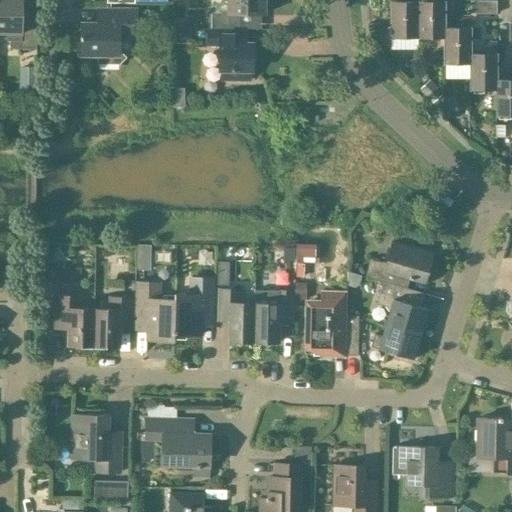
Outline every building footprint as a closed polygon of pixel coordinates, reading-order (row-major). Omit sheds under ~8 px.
[(0,0),(0,33),(7,33),(7,41),(10,41),(10,49),(36,50),(37,0),(36,0),(0,0)] [(215,7),(216,13),(212,13),(211,27),(239,28),(261,28),(261,13),(263,13),(263,0),(225,0),(226,1),(220,1),(215,7)] [(417,0),(391,0),(391,38),(418,38),(418,1),(417,0)] [(444,38),(445,28),(445,0),(434,0),(434,1),(418,1),(418,38),(444,38)] [(471,1),(471,14),(497,14),(497,1),(471,1)] [(126,58),(119,51),(119,37),(137,37),(137,10),(108,9),(108,23),(81,23),(81,55),(97,55),(97,65),(119,65),(126,58)] [(445,28),(444,38),(444,64),(470,64),(471,55),(471,18),(459,18),(459,28),(445,28)] [(240,42),(239,28),(211,27),(206,27),(206,46),(217,46),(218,70),(221,70),(221,82),(251,82),(252,70),(258,70),(258,46),(252,46),(252,42),(240,42)] [(486,55),(471,55),(470,64),(470,90),(495,90),(497,81),(497,44),(486,44),(486,55)] [(511,80),(497,81),(495,90),(495,116),(511,115),(511,80)] [(385,282),(407,288),(410,277),(413,278),(413,277),(424,280),(432,253),(394,242),(387,263),(371,258),(365,276),(385,282)] [(219,286),(233,287),(234,261),(220,261),(219,286)] [(175,293),(175,299),(175,333),(202,333),(202,310),(215,310),(216,278),(192,277),(191,293),(175,293)] [(135,296),(135,314),(148,314),(148,337),(175,338),(175,333),(175,299),(159,298),(160,282),(136,281),(135,296)] [(385,282),(382,295),(378,304),(386,306),(390,312),(387,323),(421,333),(423,325),(426,326),(431,309),(404,301),(408,288),(407,288),(385,282)] [(256,301),(255,301),(243,301),(243,289),(220,288),(219,313),(231,313),(230,339),(255,340),(256,301)] [(255,290),(255,301),(256,301),(255,340),(279,340),(280,315),(293,315),(293,289),(280,289),(280,291),(255,290)] [(359,316),(343,316),(344,294),(322,293),(322,302),(308,302),(306,355),(342,356),(358,356),(359,316)] [(95,344),(95,307),(80,307),(80,294),(56,294),(55,321),(69,322),(69,344),(95,344)] [(110,307),(95,307),(95,344),(121,345),(121,321),(135,322),(135,314),(135,296),(111,295),(110,307)] [(387,323),(383,336),(375,334),(371,346),(413,358),(421,333),(387,323)] [(109,415),(73,414),(72,445),(84,445),(83,457),(96,457),(96,471),(121,471),(122,445),(108,445),(109,415)] [(188,420),(165,419),(144,419),(144,441),(163,441),(162,465),(209,466),(210,435),(187,434),(188,420)] [(508,420),(478,419),(477,456),(492,457),(492,473),(511,473),(511,441),(507,442),(508,420)] [(438,448),(408,448),(392,447),(392,475),(407,475),(407,485),(425,485),(424,497),(451,497),(452,470),(438,470),(438,448)] [(295,448),(295,461),(309,461),(309,448),(295,448)] [(300,511),(301,464),(274,464),(274,477),(268,477),(268,500),(260,499),(259,511),(300,511)] [(364,466),(334,465),(333,504),(353,505),(352,511),(375,511),(376,494),(363,493),(364,466)] [(127,500),(128,482),(94,481),(93,499),(127,500)] [(204,494),(170,493),(169,511),(215,511),(216,506),(204,506),(204,494)]
